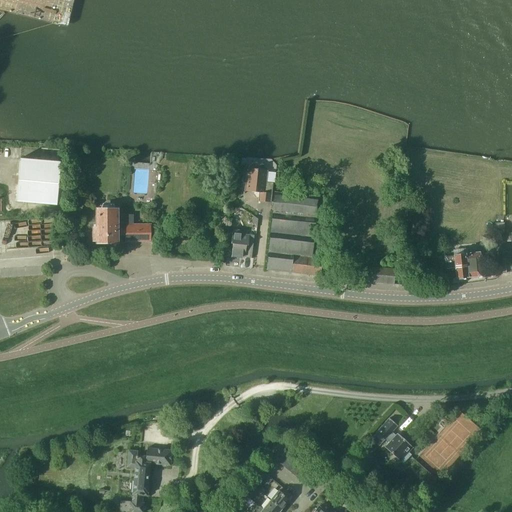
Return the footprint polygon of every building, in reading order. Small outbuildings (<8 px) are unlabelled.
[(56,206),(59,162),(20,159),(17,202),(56,206)] [(272,182),(265,182),(267,170),(265,170),(265,169),(265,167),(264,166),(263,165),(262,164),(261,163),(260,163),(258,162),(257,162),(255,162),(254,162),(253,163),(251,163),(250,164),(249,165),(248,166),(247,167),(247,168),(246,168),(243,191),(253,192),(253,194),(255,197),(257,197),(257,201),(270,202),(272,182)] [(312,257),(318,197),(274,192),(265,269),(319,275),(321,258),(312,257)] [(245,204),(241,210),(253,218),(253,216),(256,212),(256,210),(245,204)] [(150,241),(150,224),(132,225),(132,216),(121,216),(121,230),(115,230),(115,211),(97,211),(97,227),(92,227),(92,237),(94,239),(97,239),(97,242),(115,242),(115,235),(124,235),(124,241),(150,241)] [(251,258),(254,235),(242,233),(241,231),(240,230),(239,229),(237,229),(235,229),(233,230),(232,232),(231,243),(233,243),(231,255),(251,258)] [(485,267),(484,261),(480,261),(479,252),(445,255),(446,269),(454,268),(455,278),(478,276),(481,273),(480,272),(480,268),(485,267)] [(511,271),(511,263),(505,265),(504,259),(495,260),(497,274),(506,273),(506,272),(511,271)] [(403,285),(405,266),(396,265),(395,270),(365,268),(363,282),(394,285),(394,284),(403,285)] [(412,447),(405,441),(405,440),(402,437),(402,438),(397,433),(395,435),(391,432),(397,426),(389,418),(375,433),(384,440),(385,439),(388,442),(384,447),(399,461),(400,461),(402,464),(410,455),(407,453),(412,447)] [(141,502),(142,495),(146,495),(146,492),(147,492),(148,483),(147,483),(149,463),(169,465),(171,450),(146,447),(145,455),(136,455),(136,451),(127,450),(126,467),(134,468),(132,481),(131,482),(130,482),(129,489),(131,489),(131,491),(131,496),(132,496),(131,501),(130,501),(128,511),(136,511),(142,511),(143,502),(141,502)] [(277,463),(286,453),(281,449),(272,459),(277,463)] [(282,466),(290,456),(286,453),(277,463),(282,466)] [(287,470),(295,460),(290,456),(282,466),(287,470)] [(291,474),(299,464),(295,460),(287,470),(291,474)] [(296,478),(304,468),(299,464),(291,474),(296,478)] [(301,482),(309,472),(304,468),(296,478),(301,482)] [(271,479),(262,472),(258,477),(267,484),(271,479)] [(305,485),(313,475),(309,472),(301,482),(305,485)] [(428,473),(424,477),(432,485),(436,480),(428,473)] [(310,489),(318,479),(313,475),(305,485),(310,489)] [(280,509),(288,500),(277,491),(269,501),(280,509)] [(264,511),(278,511),(280,509),(269,501),(262,510),(264,511)]
